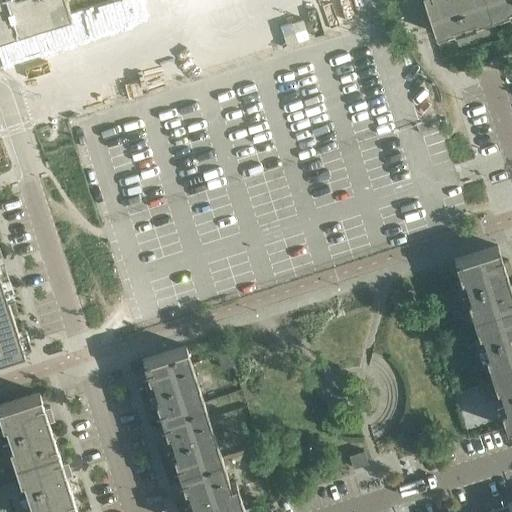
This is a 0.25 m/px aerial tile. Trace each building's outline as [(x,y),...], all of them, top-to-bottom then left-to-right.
[(490,14),(485,0),(423,0),(434,32),(451,27),(451,24),(472,17),(473,20),(490,14)] [(511,0),(485,0),(490,14),(507,9),(506,6),(511,3),(511,0)] [(511,289),(508,277),(507,274),(511,272),(511,270),(508,259),(503,261),(498,245),(454,259),(459,276),(462,275),(469,297),(466,298),(477,332),(480,331),(487,352),(484,353),(490,370),(511,362),(511,289)] [(0,355),(24,348),(17,326),(14,317),(3,285),(0,274),(0,355)] [(204,402),(186,345),(142,359),(151,388),(154,387),(158,397),(155,398),(161,417),(204,402)] [(511,424),(511,362),(490,370),(495,387),(498,386),(505,407),(499,409),(505,426),(511,424)] [(57,448),(50,425),(49,421),(54,419),(50,406),(44,408),(39,392),(0,404),(0,420),(1,424),(4,423),(11,444),(8,445),(13,462),(57,448)] [(222,457),(209,418),(204,402),(161,417),(169,443),(172,442),(175,452),(172,453),(178,471),(222,457)] [(46,511),(75,503),(66,476),(72,475),(68,461),(62,463),(57,448),(13,462),(19,479),(22,478),(28,499),(26,500),(29,511),(46,511)] [(368,462),(364,449),(349,454),(354,467),(368,462)] [(238,511),(245,510),(236,480),(230,482),(222,457),(178,471),(187,498),(190,497),(193,507),(188,509),(188,511),(238,511)] [(511,511),(511,502),(507,504),(509,509),(500,511),(511,511)] [(77,511),(75,503),(46,511),(77,511)]
